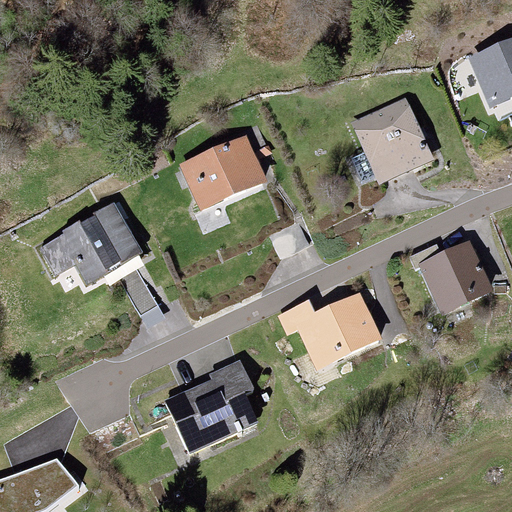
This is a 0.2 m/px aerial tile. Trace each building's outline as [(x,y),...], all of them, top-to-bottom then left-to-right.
[(511,110),(511,52),(475,66),(494,117),(511,110)] [(409,109),(353,132),(377,191),(434,168),(409,109)] [(244,141),(179,168),(198,214),(263,187),(244,141)] [(113,208),(41,249),(57,276),(72,267),(84,287),(140,254),(113,208)] [(290,236),(269,244),(279,268),(299,260),(290,236)] [(471,248),(419,269),(440,322),(492,302),(471,248)] [(310,306),(281,319),(291,342),(300,338),(317,377),(382,349),(361,301),(316,321),(310,306)] [(254,428),(240,394),(249,390),(238,363),(207,376),(211,385),(164,404),(185,455),(254,428)] [(0,511),(44,511),(74,490),(54,462),(0,481),(0,511)]
